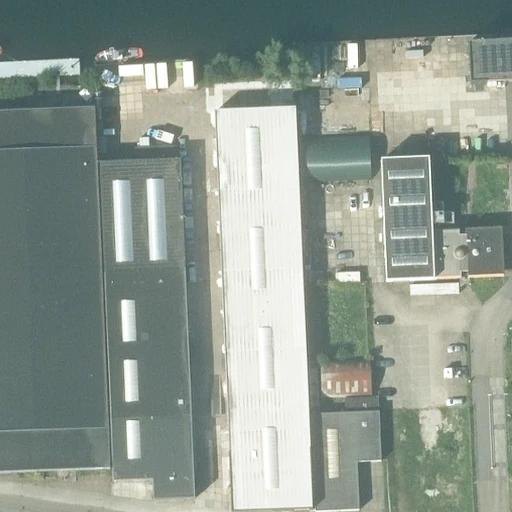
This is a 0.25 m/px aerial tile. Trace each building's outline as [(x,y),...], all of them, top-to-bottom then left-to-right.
[(9,16),(0,16),(0,47),(9,47),(9,16)] [(467,44),(469,86),(486,85),(486,83),(511,81),(511,42),(483,44),(483,43),(467,44)] [(298,91),(300,135),(369,132),(367,88),(298,91)] [(214,113),(227,413),(227,433),(215,434),(217,468),(229,468),(230,486),(230,511),(276,511),(312,510),(295,109),(214,113)] [(0,113),(0,473),(108,469),(93,110),(0,113)] [(300,140),(302,185),(371,181),(369,136),(300,140)] [(431,232),(431,222),(428,159),(380,161),(385,283),(436,281),(435,275),(498,272),(496,235),(434,238),(434,232),(431,232)] [(152,481),(153,501),(193,499),(192,487),(180,162),(100,165),(112,483),(152,481)] [(320,362),(321,399),(371,396),(369,360),(320,362)] [(344,400),(344,414),(311,416),(315,511),(328,511),(357,511),(355,463),(380,462),(378,413),(377,412),(377,399),(344,400)]
